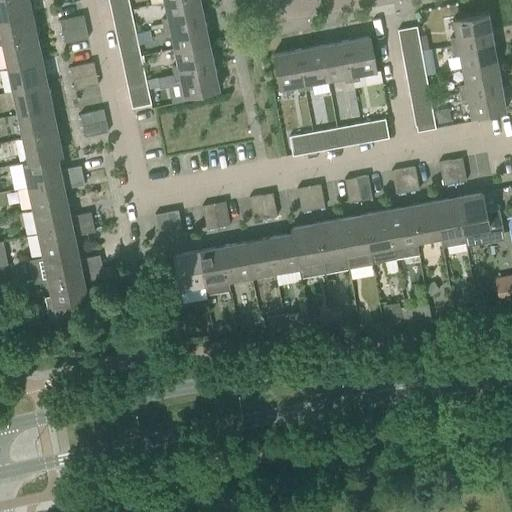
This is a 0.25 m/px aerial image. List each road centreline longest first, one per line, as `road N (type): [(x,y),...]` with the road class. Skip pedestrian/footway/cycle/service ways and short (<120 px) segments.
road 1 (residential): [(92,0),(129,178),(156,202),(406,150)]
road 2 (tertiary): [(0,474),(305,417),(424,385)]
road 3 (tertiary): [(424,385),(283,374),(0,427)]
road 4 (residential): [(406,150),(381,0)]
